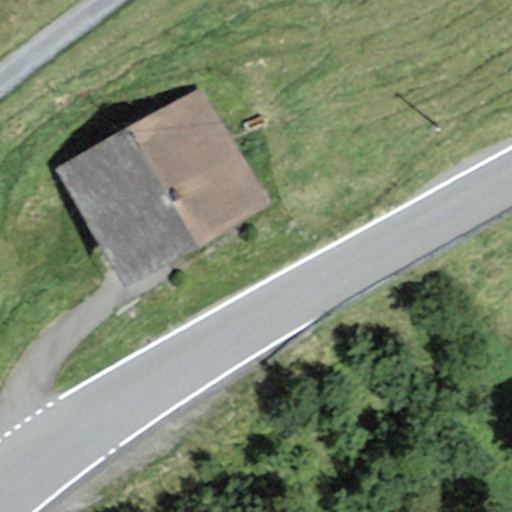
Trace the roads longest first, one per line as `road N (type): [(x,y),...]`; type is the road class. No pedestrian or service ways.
road 1 (unclassified): [(0,490),(118,403),(511,178)]
road 2 (track): [(0,81),(111,0)]
